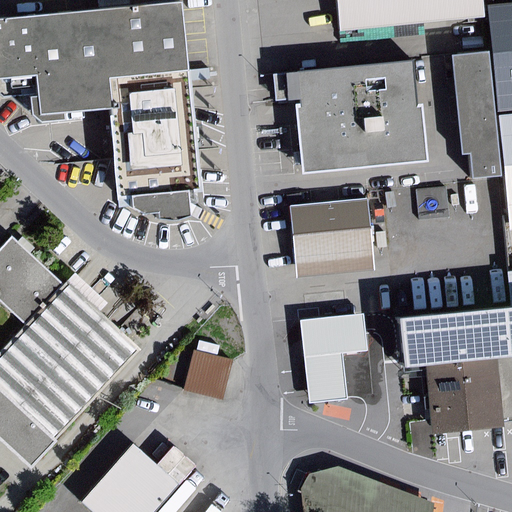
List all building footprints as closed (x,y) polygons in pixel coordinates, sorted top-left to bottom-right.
[(479,0),(341,0),(345,31),(481,19),(479,0)] [(188,4),(106,12),(111,75),(194,68),(188,4)] [(501,110),(511,109),(511,4),(490,6),(501,110)] [(111,75),(106,12),(0,22),(0,92),(5,97),(14,96),(46,124),(70,122),(69,114),(114,110),(111,75)] [(492,55),(456,58),(464,157),(476,156),(478,177),(502,175),(492,55)] [(416,63),(301,74),(304,105),(299,105),(306,175),(432,163),(426,105),(420,106),(416,63)] [(194,68),(111,75),(114,110),(118,156),(159,152),(163,194),(136,196),(137,210),(147,215),(161,216),(160,222),(178,223),(194,217),(192,194),(205,193),(194,68)] [(159,152),(118,156),(123,197),(136,196),(163,194),(159,152)] [(368,201),(288,208),(294,280),(374,273),(368,201)] [(0,300),(32,330),(70,289),(14,237),(0,252),(0,300)] [(80,277),(72,286),(102,312),(109,304),(80,277)] [(32,330),(0,364),(0,434),(36,467),(144,351),(102,312),(72,286),(70,289),(32,330)] [(412,368),(430,367),(511,359),(511,314),(408,323),(412,368)] [(366,315),(301,322),(310,403),(348,399),(342,353),(370,350),(369,342),(367,323),(366,315)] [(235,364),(193,354),(183,393),(225,404),(235,364)] [(511,359),(430,367),(437,433),(505,426),(505,422),(511,421),(511,359)] [(143,377),(137,405),(174,412),(179,384),(143,377)] [(138,446),(85,502),(96,511),(155,511),(198,467),(176,447),(159,466),(138,446)] [(435,511),(436,504),(343,467),(310,476),(304,490),(305,511),(435,511)]
